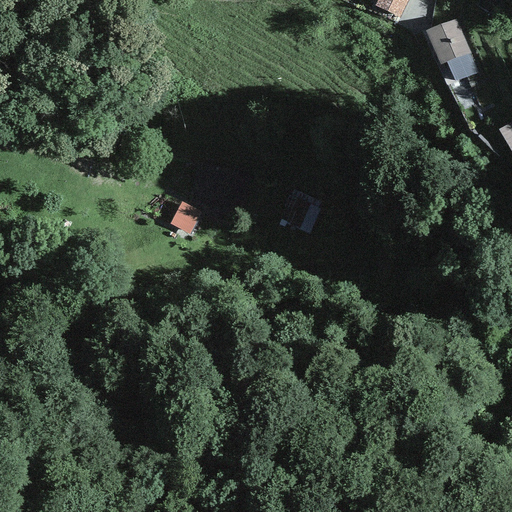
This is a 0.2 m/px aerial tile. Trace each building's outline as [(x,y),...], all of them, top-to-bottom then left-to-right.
[(409,0),(375,0),(372,6),(400,20),(409,0)] [(456,22),(425,35),(440,68),(447,65),(455,83),(477,74),(469,56),(471,54),(456,22)] [(511,123),(498,132),(511,155),(511,123)] [(146,140),(105,125),(99,143),(139,157),(146,140)] [(251,176),(198,164),(191,198),(243,210),(251,176)] [(320,202),(294,191),(292,197),(289,196),(276,224),(308,238),(320,210),(317,208),(320,202)] [(203,215),(181,203),(169,226),(191,237),(203,215)]
